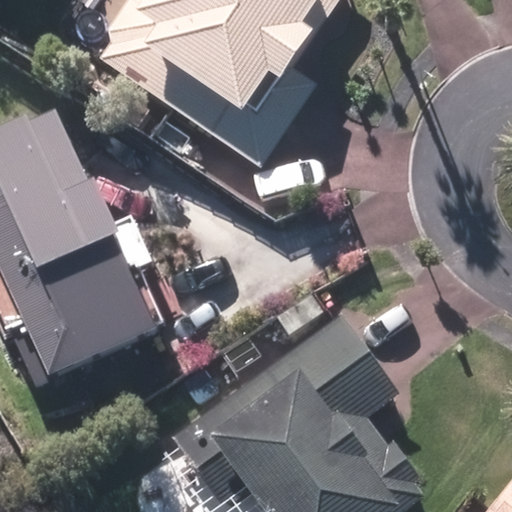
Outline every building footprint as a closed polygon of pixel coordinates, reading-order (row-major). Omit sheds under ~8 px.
[(318,96),(295,81),(349,0),(139,0),(105,52),(112,56),(101,72),(262,179),(318,96)] [(38,65),(62,80),(71,66),(48,51),(38,65)] [(119,122),(138,133),(149,114),(130,103),(119,122)] [(0,155),(0,392),(33,448),(163,371),(26,141),(0,155)] [(276,324),(289,343),(323,320),(310,302),(276,324)] [(220,511),(246,495),(257,511),(390,511),(418,490),(392,451),(365,470),(344,440),(395,406),(339,326),(171,445),(217,511),(220,511)] [(511,511),(511,494),(511,493),(496,511),(511,511)]
